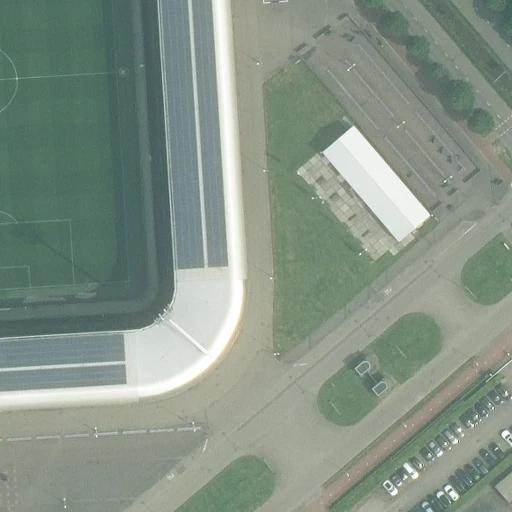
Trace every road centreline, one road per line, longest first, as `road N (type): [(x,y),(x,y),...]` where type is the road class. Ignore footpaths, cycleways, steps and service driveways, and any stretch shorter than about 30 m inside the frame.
road 1 (unclassified): [(243,0),(259,297),(232,368)]
road 2 (unclassified): [(232,368),(201,397),(167,413),(0,426)]
road 3 (unclassified): [(321,471),(476,338)]
road 4 (unclassified): [(427,281),(272,413)]
road 5 (secondary): [(398,0),(511,133)]
road 6 (unclassified): [(272,413),(156,511)]
